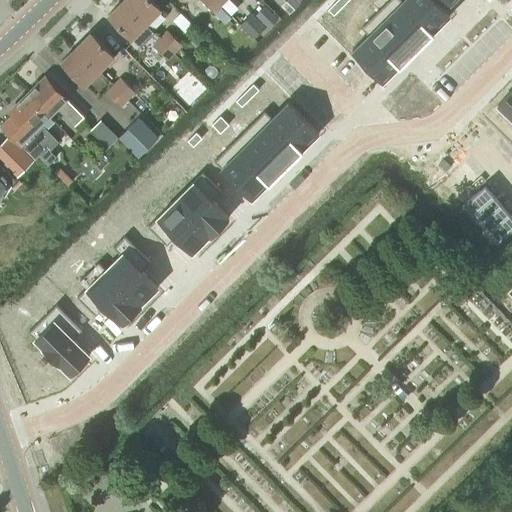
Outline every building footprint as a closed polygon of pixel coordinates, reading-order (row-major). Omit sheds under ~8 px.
[(132,38),(146,23),(123,0),(122,0),(108,14),(132,38)] [(123,0),(146,23),(161,9),(152,0),(123,0)] [(201,0),(214,13),(222,6),(216,0),(201,0)] [(300,3),(298,1),(297,0),(275,0),(289,14),(300,3)] [(337,0),(328,9),(334,14),(342,6),(337,0)] [(434,0),(404,0),(403,2),(432,32),(449,15),(434,0)] [(403,2),(387,18),(416,48),(432,32),(403,2)] [(281,20),(280,19),(276,15),(265,26),(252,13),(240,25),(254,38),(265,26),(270,31),(281,20)] [(387,18),(370,34),(400,64),(416,48),(387,18)] [(160,37),(176,52),(183,45),(167,30),(160,37)] [(76,46),(100,70),(114,55),(91,32),(76,46)] [(370,34),(353,51),(383,81),(400,64),(370,34)] [(175,53),(176,52),(160,37),(153,44),(167,59),(166,60),(181,77),(182,75),(185,78),(174,89),(163,77),(158,81),(175,99),(197,77),(175,53)] [(85,84),(100,70),(76,46),(62,61),(85,84)] [(27,93),(50,115),(58,107),(75,125),(84,115),(67,98),(68,98),(45,75),(27,93)] [(113,84),(128,99),(135,91),(121,76),(113,84)] [(253,83),(245,92),(250,97),(259,89),(253,83)] [(128,99),(113,84),(106,91),(121,106),(128,99)] [(511,89),(497,104),(511,118),(511,89)] [(245,92),(236,100),(242,106),(250,97),(245,92)] [(1,124),(11,134),(0,144),(0,162),(16,178),(36,159),(40,155),(47,162),(54,155),(50,150),(59,141),(42,124),(50,115),(27,93),(10,110),(12,113),(1,124)] [(289,102),(272,119),(302,149),(319,132),(289,102)] [(221,115),(212,124),(218,129),(226,121),(221,115)] [(118,136),(107,125),(101,119),(90,130),(107,146),(117,136),(118,136)] [(272,119),(256,135),(285,165),(302,149),(272,119)] [(196,131),(187,140),(193,145),(202,137),(196,131)] [(256,135),(240,151),(269,181),(285,165),(256,135)] [(240,151),(223,168),(252,198),(269,181),(240,151)] [(0,194),(2,193),(16,178),(0,162),(0,194)] [(202,171),(175,198),(211,234),(228,216),(212,199),(221,190),(202,171)] [(175,198),(148,225),(167,244),(176,235),(193,252),(211,234),(175,198)] [(131,242),(104,269),(140,305),(158,286),(141,270),(150,260),(131,242)] [(104,269),(77,296),(96,314),(105,305),(122,322),(140,305),(104,269)] [(63,310),(35,338),(70,373),(89,354),(72,337),(82,328),(63,310)]
